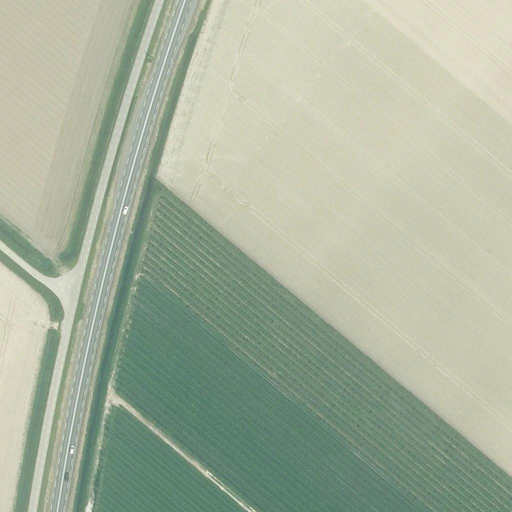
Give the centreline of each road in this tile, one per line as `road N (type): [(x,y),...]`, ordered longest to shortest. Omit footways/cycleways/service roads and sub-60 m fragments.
road 1 (primary): [(56,511),(102,279),(184,0)]
road 2 (unclassified): [(72,289),(160,0)]
road 3 (unclassified): [(31,511),(72,289)]
